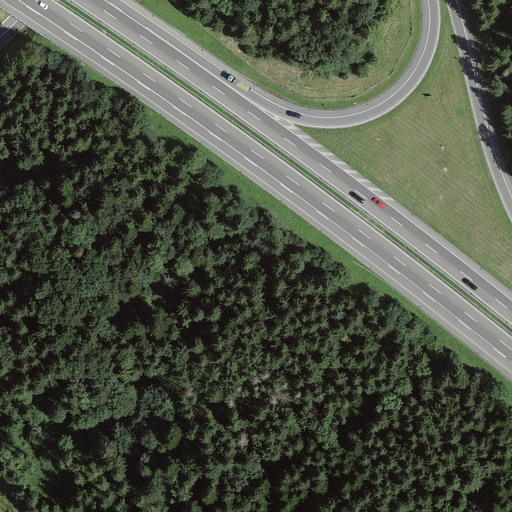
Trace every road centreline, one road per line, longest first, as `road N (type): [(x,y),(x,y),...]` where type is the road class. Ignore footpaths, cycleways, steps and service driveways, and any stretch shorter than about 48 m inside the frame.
road 1 (motorway): [(34,0),(244,145),(511,349)]
road 2 (motorway): [(511,312),(180,63)]
road 3 (motorway): [(432,0),(432,34),(418,72),(390,102),(354,118),(295,116),(180,63)]
road 4 (motorway): [(511,207),(452,0)]
road 5 (track): [(340,511),(368,488),(511,444)]
